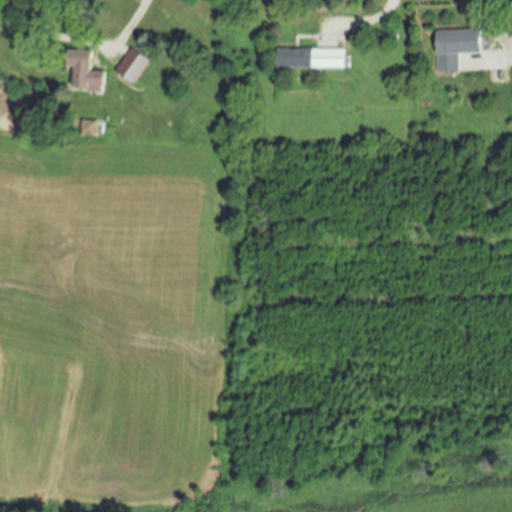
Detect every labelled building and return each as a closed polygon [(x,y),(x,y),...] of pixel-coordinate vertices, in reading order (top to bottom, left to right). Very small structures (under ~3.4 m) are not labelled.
[(433,31),(478,29),(479,54),(442,56),(443,73),(435,73),(433,31)] [(275,49),(344,50),(344,71),(275,70),(275,49)] [(103,94),(70,93),(71,68),(64,68),(65,50),(92,51),(92,73),(103,73),(103,94)] [(130,84),(115,75),(129,51),(144,59),(130,84)] [(102,138),(102,122),(86,123),(86,138),(102,138)]
